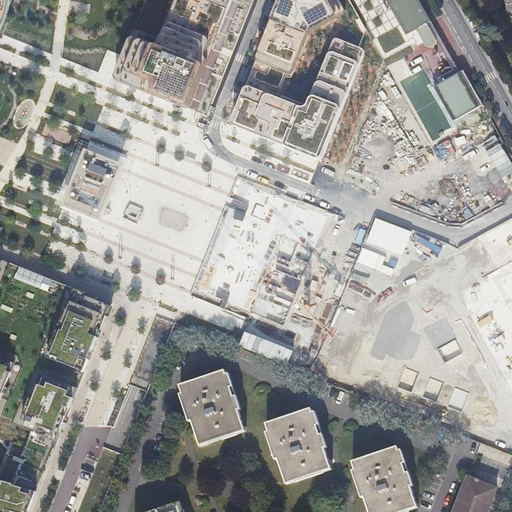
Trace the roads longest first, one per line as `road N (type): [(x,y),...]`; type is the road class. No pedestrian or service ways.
road 1 (unknown): [(511,244),(376,315),(365,333),(365,361),(377,381),(417,401),(511,425)]
road 2 (unknown): [(306,187),(458,237),(511,209)]
road 3 (residential): [(511,120),(446,0)]
road 4 (residential): [(215,123),(261,0)]
road 5 (residential): [(215,123),(215,144),(227,156),(306,187)]
